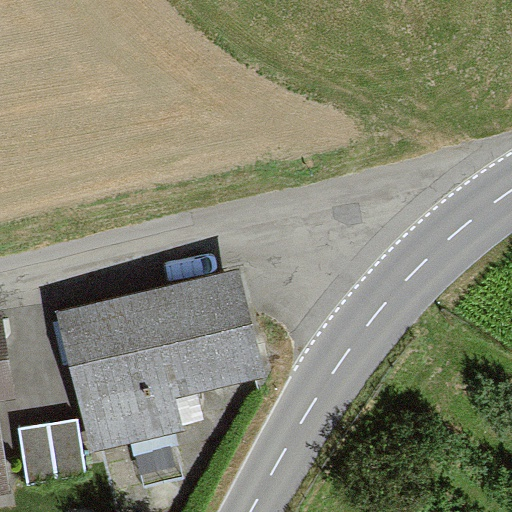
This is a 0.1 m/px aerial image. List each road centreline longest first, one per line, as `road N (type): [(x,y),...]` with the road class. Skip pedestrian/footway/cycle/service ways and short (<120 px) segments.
road 1 (residential): [(0,279),(310,216),(385,217),(436,247)]
road 2 (tertiary): [(436,247),(350,348),(250,511)]
